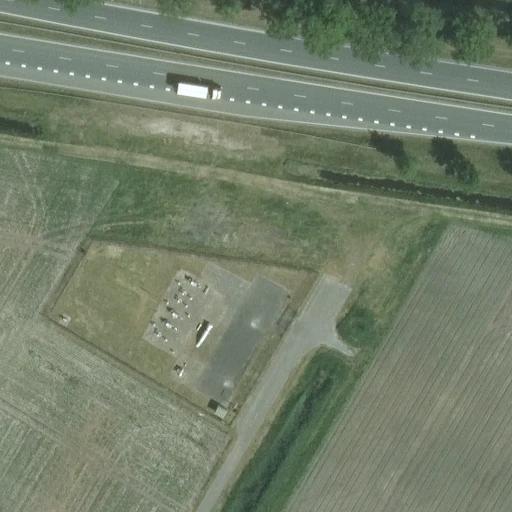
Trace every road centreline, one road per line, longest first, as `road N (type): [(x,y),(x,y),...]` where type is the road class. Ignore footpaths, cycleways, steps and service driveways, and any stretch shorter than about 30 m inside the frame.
road 1 (trunk): [(511,85),(0,0)]
road 2 (trunk): [(0,47),(511,129)]
road 3 (unknown): [(158,511),(222,377)]
